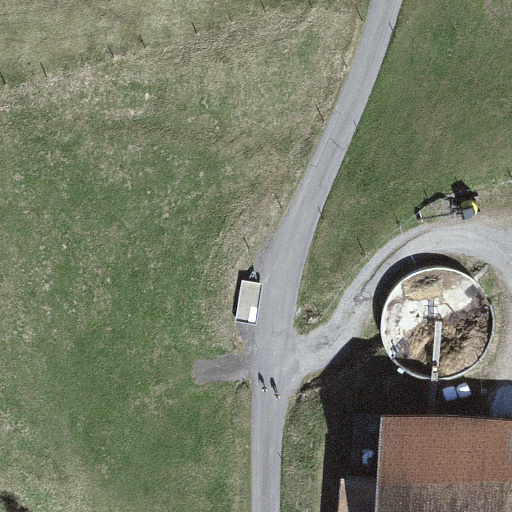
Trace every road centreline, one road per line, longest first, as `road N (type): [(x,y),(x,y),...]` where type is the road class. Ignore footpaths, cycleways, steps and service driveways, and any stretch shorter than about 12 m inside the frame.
road 1 (unclassified): [(398,0),(396,27),(351,137),(314,273),(294,511)]
road 2 (track): [(305,358),(334,344),(416,248),(511,237)]
